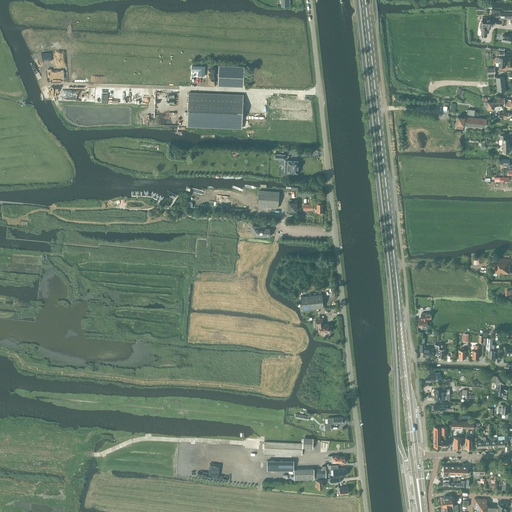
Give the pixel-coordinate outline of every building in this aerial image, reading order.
[(479,25),(479,27),(480,28),(482,28),(481,35),(486,35),(487,28),(489,29),(489,25),(493,25),(493,19),(487,19),(487,17),(483,17),(482,22),(481,21),(479,25)] [(510,43),(511,36),(503,34),(502,41),(510,43)] [(505,59),(505,57),(499,57),(496,57),(496,60),(499,60),(498,67),(505,67),(505,62),(505,61),(505,59)] [(196,74),(203,75),(203,65),(190,64),(190,69),(197,69),(196,74)] [(218,86),(243,87),(244,66),(219,65),(218,86)] [(505,91),(504,76),(495,77),(496,83),(491,83),(492,90),(497,90),(497,92),(505,91)] [(243,95),(189,93),(188,126),(242,128),(243,95)] [(504,98),(494,98),(494,101),(487,101),(487,109),(494,109),(494,106),(504,106),(504,98)] [(485,127),(486,119),(458,116),(456,129),(463,129),(463,125),(485,127)] [(500,139),(499,139),(499,145),(502,145),(509,145),(509,139),(506,139),(506,135),(500,135),(500,139)] [(511,163),(509,163),(509,160),(501,160),(501,164),(508,164),(508,166),(508,171),(511,171),(511,163)] [(285,161),(285,166),(287,166),(287,173),(298,174),(298,161),(288,161),(285,161)] [(258,199),(258,206),(278,208),(278,201),(279,192),(259,190),(258,199)] [(297,203),(288,202),(288,211),(296,211),(297,203)] [(316,204),(316,206),(314,206),(314,209),(316,209),(316,212),(323,212),(323,204),(316,204)] [(270,228),(259,228),(259,225),(252,225),(252,232),(254,232),(254,236),(269,236),(270,228)] [(509,274),(510,259),(493,258),(492,273),(509,274)] [(302,310),(323,308),(322,294),(301,296),(302,310)] [(419,323),(418,323),(419,325),(419,326),(421,326),(421,329),(422,329),(427,329),(428,328),(427,325),(428,325),(427,319),(430,319),(430,312),(421,314),(422,319),(419,319),(419,323)] [(323,324),(322,318),(315,319),(316,325),(318,325),(319,332),(329,331),(328,324),(323,324)] [(433,357),(433,348),(424,348),(424,344),(420,344),(420,351),(423,351),(423,356),(433,357)] [(444,357),(444,349),(442,349),(442,345),(435,345),(435,355),(438,355),(437,357),(444,357)] [(429,375),(425,375),(426,381),(441,379),(440,372),(436,372),(429,373),(429,375)] [(509,398),(510,390),(504,389),(505,376),(493,375),(492,382),(496,382),(495,396),(509,398)] [(508,413),(509,405),(502,404),(501,407),(499,407),(498,408),(498,411),(498,412),(501,412),(501,413),(508,413)] [(444,439),(444,433),(447,433),(448,426),(434,426),(434,446),(447,446),(447,439),(444,439)] [(497,436),(498,447),(505,446),(505,443),(508,443),(507,436),(504,436),(505,439),(500,440),(499,436),(497,436)] [(314,438),(303,438),(303,448),(314,448),(314,438)] [(302,455),(302,449),(302,443),(264,442),(264,453),(275,454),(275,456),(291,457),(291,454),(302,455)] [(293,471),(293,460),(267,460),(267,470),(293,471)] [(508,471),(508,466),(497,465),(496,473),(503,474),(503,471),(508,471)] [(314,468),(294,469),(294,479),(314,479),(322,479),(322,478),(326,478),(326,470),(322,470),(322,469),(314,469),(314,468)] [(452,505),(452,496),(442,497),(443,506),(443,511),(458,511),(458,504),(452,505)] [(486,511),(486,504),(487,499),(474,498),(474,508),(479,509),(479,511),(486,511)] [(497,505),(496,511),(505,511),(506,502),(498,502),(497,505)]
